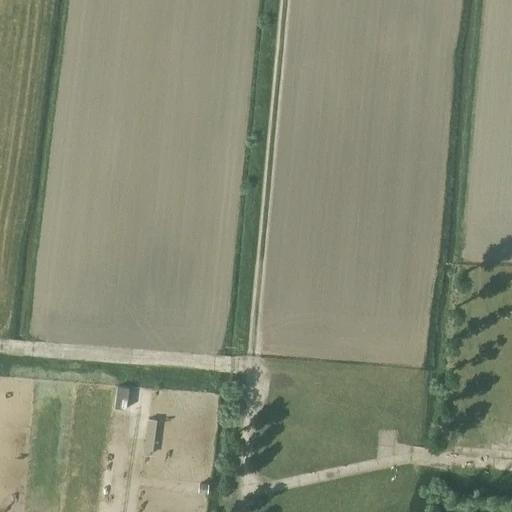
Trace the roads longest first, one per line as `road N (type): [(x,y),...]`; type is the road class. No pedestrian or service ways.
road 1 (track): [(243,511),(255,364),(0,345)]
road 2 (track): [(255,364),(292,0)]
road 3 (track): [(250,440),(282,468),(317,481),(411,454),(511,458)]
